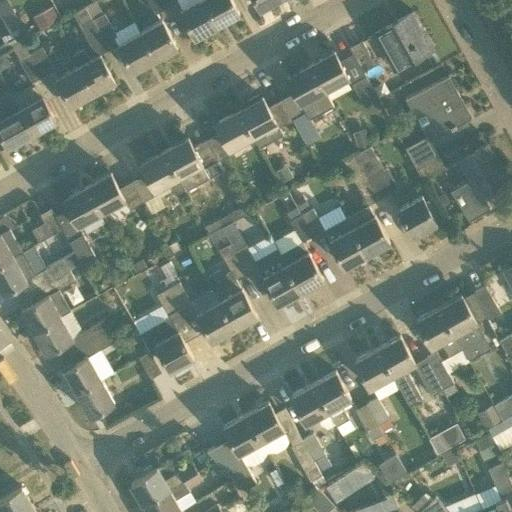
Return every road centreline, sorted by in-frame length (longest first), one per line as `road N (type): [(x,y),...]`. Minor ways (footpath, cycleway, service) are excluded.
road 1 (residential): [(79,462),(511,228)]
road 2 (residential): [(0,195),(356,0)]
road 3 (residential): [(79,462),(0,348)]
road 4 (residential): [(511,108),(452,0)]
